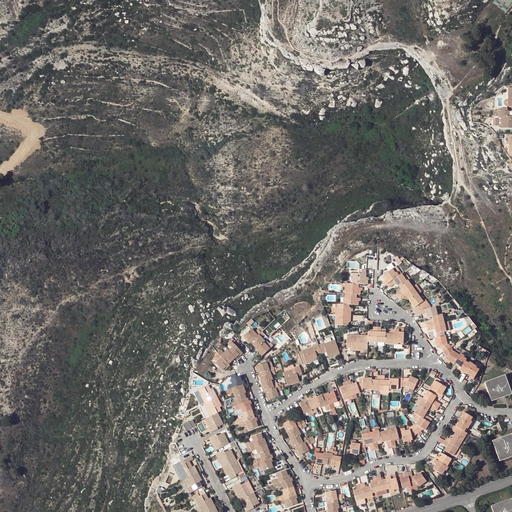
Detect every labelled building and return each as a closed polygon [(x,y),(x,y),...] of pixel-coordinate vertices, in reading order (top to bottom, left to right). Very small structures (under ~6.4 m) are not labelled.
[(511,92),(508,93),(508,99),(505,100),(504,101),(504,102),(503,102),(503,103),(504,104),(504,105),(505,105),(505,106),(506,106),(507,106),(511,106),(511,92)] [(511,128),(511,116),(509,116),(507,116),(507,111),(500,111),(497,111),(497,117),(498,127),(500,128),(511,128)] [(387,279),(383,282),(385,286),(386,285),(402,274),(397,266),(387,272),(383,275),(387,279)] [(359,284),(367,284),(367,280),(367,278),(365,277),(365,270),(358,270),(358,272),(354,272),(354,273),(353,277),(352,277),(352,284),(359,284)] [(399,287),(407,281),(404,277),(402,274),(386,285),(389,288),(395,284),(398,287),(399,287)] [(398,298),(412,288),(407,281),(399,287),(402,291),(395,295),(398,298)] [(356,294),(360,295),(360,292),(360,289),(358,289),(359,284),(352,284),(347,284),(347,288),(345,288),(345,294),(356,294)] [(416,285),(412,288),(417,295),(421,293),(416,285)] [(401,302),(407,297),(409,301),(417,295),(412,288),(398,298),(401,302)] [(348,305),(357,305),(358,301),(357,298),(356,298),(356,294),(345,294),(345,298),(343,298),(342,305),(348,305)] [(409,301),(412,305),(414,308),(413,309),(414,312),(417,311),(431,308),(425,300),(423,302),(417,295),(409,301)] [(350,312),(350,309),(348,309),(348,305),(342,305),(337,304),(337,308),(335,308),(335,315),(350,315),(350,312)] [(432,317),(437,316),(436,312),(435,308),(435,307),(431,308),(417,311),(418,315),(426,314),(427,318),(432,317)] [(347,326),(347,322),(350,322),(350,319),(350,315),(335,315),(334,322),(336,322),(336,325),(347,326)] [(433,322),(425,324),(426,327),(444,323),(442,315),(437,316),(432,317),(433,322)] [(444,323),(426,327),(427,331),(435,329),(436,334),(446,332),(444,323)] [(250,330),(243,338),(249,344),(250,343),(261,332),(263,331),(260,327),(253,333),(250,330)] [(373,332),(371,332),(368,332),(368,338),(367,343),(376,343),(377,327),(373,327),(373,329),(373,332)] [(385,334),(385,332),(382,332),(380,332),(380,329),(381,327),(377,327),(376,343),(385,343),(385,334)] [(398,333),(398,328),(394,328),(394,330),(394,345),(397,345),(398,343),(403,344),(403,333),(398,333)] [(394,330),(390,330),(390,331),(390,334),(388,334),(385,334),(385,343),(385,345),(394,345),(394,330)] [(264,342),(261,338),(263,336),(264,335),(261,332),(250,343),(256,349),(263,343),(264,342)] [(349,348),(349,350),(352,351),(357,351),(357,335),(349,335),(349,337),(346,337),(346,348),(349,348)] [(360,351),(363,351),(363,349),(367,349),(367,343),(368,338),(364,337),(364,335),(357,335),(357,351),(360,351)] [(448,344),(447,339),(446,336),(436,338),(437,342),(438,345),(439,346),(440,346),(448,344)] [(235,342),(232,338),(227,343),(230,347),(227,350),(233,357),(234,358),(240,351),(233,344),(235,342)] [(325,352),(325,353),(327,358),(339,354),(335,341),(323,345),(323,344),(318,346),(321,352),(321,353),(325,352)] [(273,346),(270,343),(266,346),(263,343),(256,349),(255,351),(261,358),(273,346)] [(306,364),(313,362),(317,360),(318,360),(316,355),(315,354),(321,352),(318,346),(318,344),(312,346),(312,348),(302,352),(299,353),(301,359),(304,358),(306,364)] [(444,351),(448,357),(453,349),(453,348),(452,346),(444,351)] [(217,353),(227,363),(233,357),(227,350),(226,349),(222,353),(219,349),(216,352),(217,353)] [(448,359),(450,361),(454,364),(455,363),(460,354),(456,352),(453,349),(448,357),(447,358),(448,359)] [(217,353),(215,355),(218,359),(214,363),(222,370),(228,364),(227,363),(217,353)] [(467,359),(464,357),(465,355),(461,353),(460,354),(455,363),(459,365),(458,366),(460,367),(458,369),(460,370),(466,361),(467,360),(467,359)] [(473,364),(470,362),(469,363),(466,361),(460,370),(465,373),(466,372),(468,373),(473,364)] [(259,376),(274,370),(272,367),(268,368),(266,364),(256,367),(259,376)] [(476,368),(477,367),(473,364),(468,373),(471,375),(470,377),(474,379),(479,370),(476,368)] [(288,386),(299,382),(297,376),(296,375),(301,373),(299,366),(294,368),(294,370),(283,374),(284,376),(287,384),(288,386)] [(275,374),(275,373),(274,370),(259,376),(262,384),(271,381),(272,380),(270,376),(275,374)] [(377,381),(375,381),(372,380),(371,389),(371,391),(380,391),(381,376),(377,376),(377,378),(377,381)] [(389,390),(389,381),(386,381),(385,381),(385,378),(385,376),(381,376),(380,391),(389,392),(389,390)] [(413,390),(418,380),(414,378),(411,377),(409,376),(409,378),(402,378),(401,387),(404,387),(405,386),(413,390)] [(489,399),(492,398),(494,401),(507,396),(506,393),(509,392),(504,376),(487,382),(488,385),(484,386),(489,399)] [(232,385),(227,387),(228,390),(242,385),(243,384),(241,377),(230,380),(232,385)] [(372,379),(368,378),(365,378),(363,378),(363,381),(356,383),(359,392),(363,390),(363,389),(368,389),(371,389),(372,380),(372,379)] [(389,381),(389,390),(394,390),(398,390),(398,389),(401,389),(401,387),(402,378),(398,378),(398,380),(394,380),(389,379),(389,381)] [(351,396),(355,395),(360,393),(359,392),(356,383),(353,384),(351,385),(351,382),(350,380),(346,382),(351,396)] [(264,392),(278,387),(277,384),(272,386),(271,381),(262,384),(260,384),(263,393),(264,392)] [(344,387),(343,388),(340,389),(343,398),(351,396),(346,382),(343,383),(343,385),(344,387)] [(441,399),(443,396),(442,395),(443,392),(446,388),(437,382),(435,386),(433,390),(434,391),(432,394),(436,396),(441,399)] [(211,391),(208,385),(198,391),(204,404),(217,397),(213,390),(211,391)] [(225,395),(233,393),(235,397),(245,393),(242,385),(228,390),(224,391),(225,395)] [(268,401),(278,398),(276,393),(281,391),(284,390),(283,388),(283,386),(278,387),(264,392),(268,401)] [(198,391),(196,391),(203,405),(204,404),(198,391)] [(434,401),(435,398),(436,396),(432,394),(428,391),(423,399),(439,408),(440,405),(436,402),(434,401)] [(337,403),(333,392),(325,395),(331,410),(334,409),(332,404),(337,403)] [(236,402),(232,403),(233,407),(248,402),(245,393),(235,397),(236,402)] [(325,407),(329,418),(333,417),(331,410),(325,395),(317,398),(320,408),(320,409),(325,407)] [(221,411),(219,406),(221,405),(217,397),(204,404),(211,416),(217,413),(221,411)] [(317,414),(315,410),(320,408),(317,398),(316,397),(308,400),(308,401),(313,415),(317,414)] [(419,407),(427,411),(428,410),(430,408),(434,410),(436,411),(439,408),(423,399),(419,407)] [(250,410),(252,409),(249,401),(248,402),(233,407),(231,407),(232,411),(240,409),(242,413),(250,410)] [(308,401),(299,405),(300,407),(302,411),(303,415),(308,413),(310,418),(314,417),(313,415),(308,401)] [(204,404),(203,405),(209,417),(211,416),(204,404)] [(431,420),(425,416),(427,411),(419,407),(414,414),(418,416),(420,417),(430,423),(431,420)] [(235,421),(235,422),(236,425),(237,425),(253,419),(250,410),(242,413),(240,414),(242,418),(235,421)] [(217,427),(220,426),(223,424),(217,413),(211,416),(209,417),(205,419),(212,432),(218,429),(218,428),(217,427)] [(462,417),(463,418),(461,420),(470,426),(473,422),(472,421),(473,419),(464,413),(462,417)] [(423,430),(425,431),(426,430),(427,427),(430,423),(420,417),(418,421),(415,425),(414,425),(412,427),(418,434),(423,430)] [(248,431),(258,427),(255,418),(253,419),(237,425),(239,429),(246,426),(248,431)] [(212,432),(205,419),(203,420),(210,433),(212,432)] [(301,425),(300,421),(295,424),(292,419),(282,425),(286,432),(301,425)] [(192,420),(183,425),(186,431),(195,426),(192,420)] [(456,427),(465,432),(467,429),(468,430),(470,426),(461,420),(459,424),(458,424),(456,427)] [(301,435),(298,431),(303,429),(301,425),(286,432),(291,441),(299,436),(301,435)] [(454,426),(452,430),(454,431),(456,432),(456,434),(454,436),(463,442),(468,434),(465,432),(456,427),(454,426)] [(401,433),(404,443),(408,442),(411,441),(412,441),(412,438),(418,434),(412,427),(409,429),(409,431),(405,432),(401,433)] [(399,439),(396,429),(388,431),(392,448),(396,447),(394,440),(399,439)] [(378,450),(377,445),(376,442),(381,441),(379,433),(379,431),(374,432),(370,433),(375,451),(378,450)] [(392,448),(388,431),(379,433),(381,441),(382,443),(386,442),(388,449),(392,448)] [(223,433),(217,436),(216,434),(210,437),(216,450),(223,446),(229,443),(223,433)] [(364,446),(369,444),(370,447),(371,452),(375,451),(370,433),(362,436),(363,443),(364,446)] [(246,449),(264,442),(261,434),(251,438),(253,443),(249,444),(248,443),(244,444),(246,449)] [(471,435),(468,434),(463,442),(466,444),(471,435)] [(294,448),(305,443),(314,439),(313,437),(308,438),(307,437),(306,438),(306,437),(301,439),(299,436),(291,441),(294,448)] [(451,441),(449,439),(447,438),(446,441),(458,449),(463,442),(454,436),(452,439),(451,441)] [(491,441),(497,459),(500,458),(501,461),(511,457),(511,438),(508,439),(507,436),(491,441)] [(216,450),(210,437),(208,438),(208,439),(215,451),(216,450)] [(315,443),(314,439),(305,443),(294,448),(299,456),(308,451),(306,447),(315,443)] [(229,443),(223,446),(225,450),(236,444),(234,441),(229,443)] [(446,441),(443,445),(445,446),(447,448),(447,449),(445,452),(454,457),(458,449),(446,441)] [(259,454),(267,451),(264,442),(246,449),(248,453),(255,450),(257,454),(259,454)] [(355,444),(351,444),(349,454),(358,455),(358,453),(366,451),(365,448),(364,446),(363,443),(360,444),(359,445),(355,444)] [(217,454),(223,466),(236,460),(230,449),(224,452),(223,451),(217,454)] [(322,465),(323,456),(318,455),(319,450),(315,449),(313,465),(321,466),(322,465)] [(270,459),(272,458),(269,450),(267,451),(259,454),(261,459),(256,461),(257,464),(270,459)] [(333,452),(333,451),(329,450),(328,455),(324,454),(323,456),(322,465),(330,466),(333,452)] [(336,458),(336,453),(333,452),(330,466),(330,468),(339,469),(341,459),(336,458)] [(448,467),(450,464),(452,460),(443,455),(441,458),(440,459),(439,458),(436,457),(434,459),(448,467)] [(191,456),(177,463),(185,479),(197,473),(194,466),(191,467),(189,462),(193,460),(191,456)] [(263,471),(273,468),(270,459),(257,464),(252,465),(254,469),(261,466),(263,471)] [(445,471),(447,472),(449,468),(448,467),(434,459),(432,463),(436,465),(433,470),(442,476),(445,471)] [(235,474),(241,471),(236,460),(223,466),(230,479),(236,476),(235,474)] [(185,479),(177,463),(176,464),(184,480),(185,479)] [(276,474),(278,479),(273,481),(274,484),(276,484),(289,479),(286,471),(276,474)] [(197,473),(185,479),(192,492),(194,491),(196,494),(197,493),(203,490),(205,489),(204,486),(202,487),(199,482),(201,481),(197,473)] [(407,473),(403,474),(404,478),(400,479),(403,489),(406,488),(411,487),(409,478),(407,473)] [(413,478),(412,478),(409,478),(411,487),(418,485),(419,487),(426,481),(420,473),(416,476),(413,478)] [(389,490),(387,480),(383,481),(381,482),(381,479),(380,476),(377,477),(381,492),(385,491),(389,490)] [(372,479),(373,481),(374,483),(372,484),(369,484),(370,487),(372,494),(376,493),(381,492),(377,477),(372,479)] [(389,490),(390,494),(393,493),(393,491),(398,490),(396,479),(391,481),(390,477),(386,478),(387,480),(389,490)] [(185,479),(184,480),(191,493),(192,492),(185,479)] [(292,488),(294,487),(291,479),(289,479),(276,484),(277,488),(282,486),(283,491),(292,488)] [(239,499),(241,498),(252,493),(247,481),(241,484),(240,483),(233,486),(239,499)] [(372,494),(370,487),(366,488),(365,488),(364,486),(364,483),(360,484),(364,499),(373,497),(372,494)] [(360,484),(356,485),(357,488),(357,490),(356,491),(354,491),(356,501),(364,499),(360,484)] [(279,497),(279,498),(280,501),(295,496),(292,488),(283,491),(282,491),(283,495),(279,497)] [(196,494),(192,496),(193,499),(195,498),(202,511),(214,505),(210,498),(208,499),(203,490),(197,493),(196,494)] [(253,492),(252,493),(241,498),(247,511),(253,508),(253,506),(259,503),(253,492)] [(341,500),(341,496),(336,497),(335,492),(324,494),(326,502),(341,500)] [(295,496),(280,501),(281,504),(282,505),(286,504),(288,509),(298,505),(295,496)] [(200,511),(202,511),(195,498),(193,499),(200,511)] [(338,509),(338,505),(342,504),(341,500),(326,502),(328,511),(337,510),(338,509)] [(492,511),(511,511),(511,504),(510,500),(494,506),(495,509),(491,510),(492,511)]
